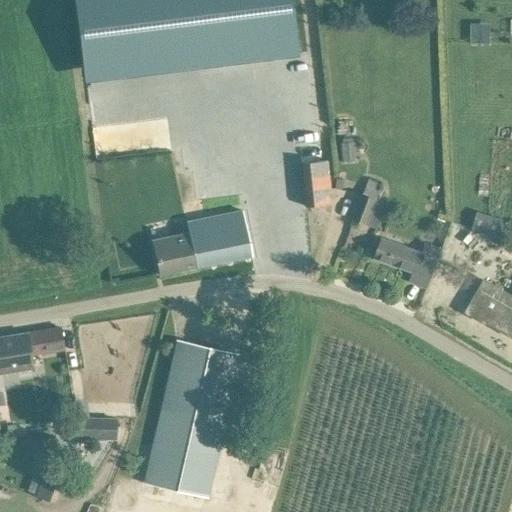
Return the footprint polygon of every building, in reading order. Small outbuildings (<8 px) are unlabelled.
[(290,0),(73,0),(82,65),(222,48),(224,63),(225,63),(297,54),(290,0)] [(196,184),(253,173),(243,119),(186,130),(196,184)] [(326,160),(300,163),(305,207),(331,204),(326,160)] [(375,198),(363,194),(353,220),(365,225),(375,198)] [(160,275),(251,256),(242,211),(186,222),(188,233),(152,241),(160,275)] [(476,216),(472,229),(497,237),(501,224),(476,216)] [(425,243),(424,247),(422,253),(382,238),(375,258),(413,273),(409,282),(426,288),(433,270),(441,248),(425,243)] [(511,296),(485,281),(477,295),(467,312),(479,319),(480,318),(511,335),(511,296)] [(64,349),(64,348),(60,329),(0,338),(0,371),(31,367),(29,355),(64,349)] [(177,340),(173,360),(154,445),(145,484),(206,498),(215,459),(239,354),(177,340)] [(133,398),(102,397),(103,380),(95,379),(93,418),(132,419),(133,398)] [(75,419),(74,438),(114,439),(114,420),(75,419)] [(56,452),(48,474),(65,480),(72,458),(56,452)]
